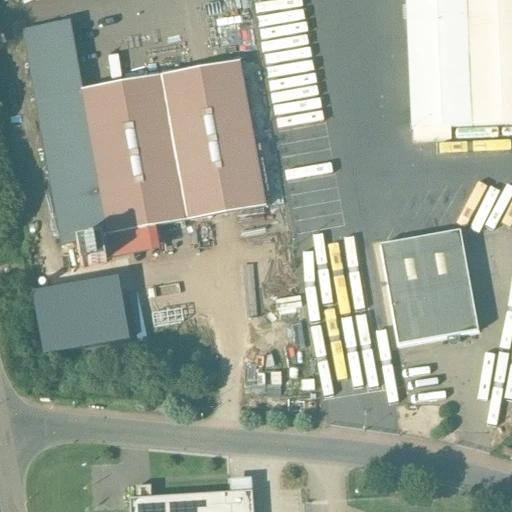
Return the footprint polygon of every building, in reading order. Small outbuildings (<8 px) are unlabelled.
[(511,0),(410,0),(415,131),(511,127),(511,0)] [(272,208),(245,60),(85,89),(72,19),(22,28),(62,246),(77,243),(82,269),(168,253),(163,228),(272,208)] [(467,233),(382,248),(400,351),(485,336),(467,233)] [(240,303),(259,308),(273,257),(254,252),(240,303)] [(35,311),(43,358),(129,343),(121,296),(35,311)] [(249,511),(249,493),(131,499),(131,511),(249,511)]
